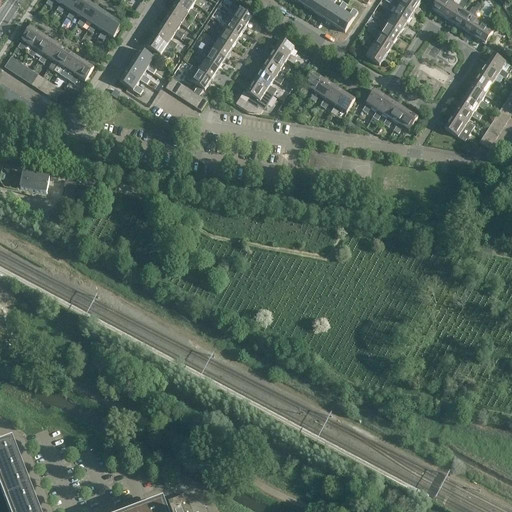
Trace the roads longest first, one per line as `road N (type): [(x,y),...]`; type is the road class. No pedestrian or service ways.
road 1 (residential): [(77,132),(286,172),(296,142),(307,135),(482,165),(511,131)]
road 2 (residential): [(157,0),(77,132)]
road 3 (residential): [(439,31),(469,55),(441,104),(427,108),(397,83)]
